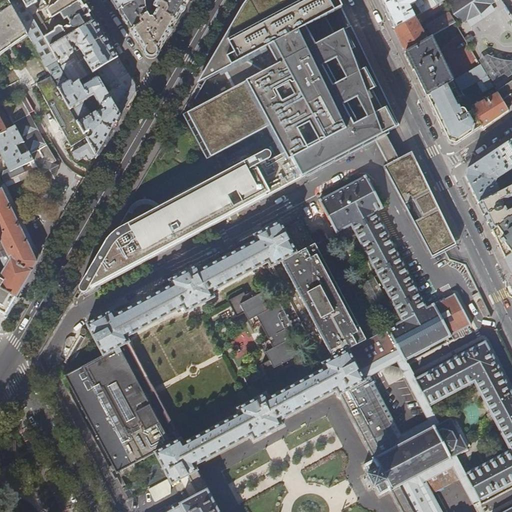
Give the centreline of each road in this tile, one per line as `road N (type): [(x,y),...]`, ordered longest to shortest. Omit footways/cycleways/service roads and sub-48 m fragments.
road 1 (residential): [(357,0),(511,319)]
road 2 (secondary): [(4,367),(157,102)]
road 3 (residential): [(4,367),(87,511)]
